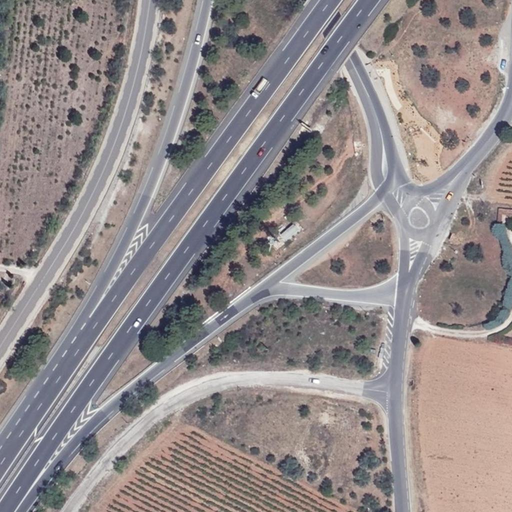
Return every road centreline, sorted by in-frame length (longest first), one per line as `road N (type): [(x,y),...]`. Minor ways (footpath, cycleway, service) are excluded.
road 1 (motorway): [(4,511),(369,0)]
road 2 (motorway): [(330,0),(8,455)]
road 3 (motorway): [(206,0),(151,187),(8,455)]
road 4 (secondary): [(151,0),(106,164),(0,350)]
road 5 (unclassified): [(395,395),(238,378),(197,389),(163,407),(110,458),(71,511)]
road 6 (motorway): [(19,511),(91,424),(250,298)]
road 7 (motorway): [(250,298),(384,191)]
road 8 (motorway): [(250,298),(281,289),(405,298)]
